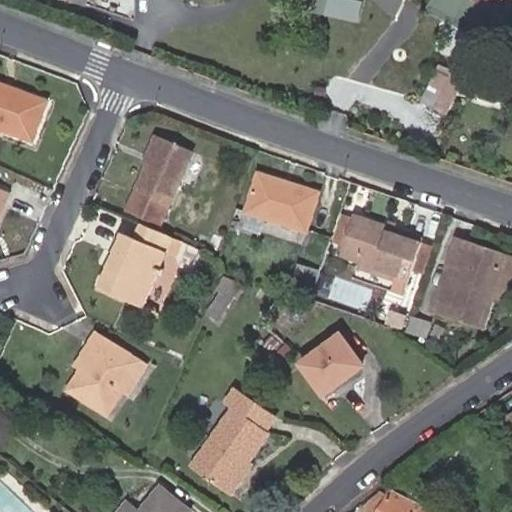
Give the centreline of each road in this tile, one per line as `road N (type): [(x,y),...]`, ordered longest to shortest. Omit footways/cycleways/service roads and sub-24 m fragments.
road 1 (residential): [(122,69),(511,210)]
road 2 (residential): [(511,361),(402,435),(318,511)]
road 3 (residential): [(122,69),(28,290)]
road 4 (residential): [(0,27),(122,69)]
